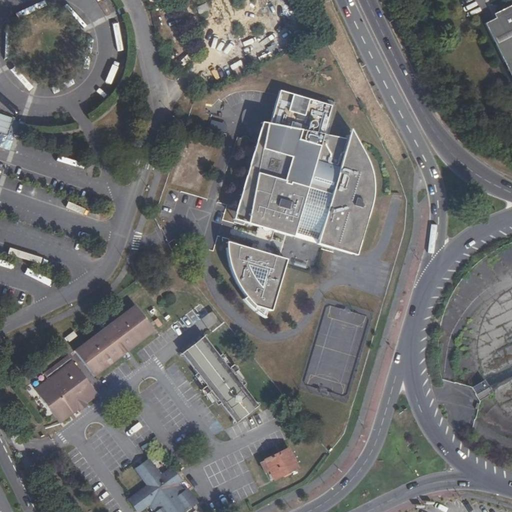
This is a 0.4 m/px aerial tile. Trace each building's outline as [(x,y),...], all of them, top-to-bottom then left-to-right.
[(511,4),(491,15),(493,19),(481,24),(511,86),(511,4)] [(245,226),(255,229),(270,234),(286,238),(290,226),(323,235),(320,248),(349,257),(365,206),(366,200),(367,194),(367,189),(367,184),(366,179),(365,173),(362,164),(359,159),(347,136),(345,142),(321,136),(329,108),(277,93),(271,115),(276,120),(274,127),(268,125),(264,124),(247,215),(245,226)] [(0,131),(8,133),(13,116),(0,112),(0,131)] [(290,226),(286,238),(290,239),(291,234),(316,241),(315,247),(320,248),(323,235),(290,226)] [(255,229),(248,250),(264,255),(270,234),(255,229)] [(284,262),(264,255),(248,250),(240,248),(228,250),(229,255),(231,265),(234,273),(237,280),(240,287),(244,294),(242,297),(240,301),(252,313),(253,309),(268,314),(284,262)] [(79,349),(73,353),(76,357),(91,377),(151,333),(134,309),(79,349)] [(157,318),(153,321),(158,328),(162,325),(157,318)] [(73,336),(70,332),(62,337),(65,341),(73,336)] [(254,409),(200,340),(182,354),(235,423),(254,409)] [(68,360),(65,357),(41,375),(44,379),(68,360)] [(91,377),(76,357),(69,363),(84,382),(91,377)] [(51,388),(38,398),(58,424),(76,410),(77,413),(86,406),(84,404),(95,396),(84,382),(69,363),(46,381),(51,388)] [(33,391),(38,398),(51,388),(46,381),(33,391)] [(156,436),(151,439),(156,445),(160,443),(156,436)] [(161,443),(157,446),(161,453),(165,450),(161,443)] [(260,459),(266,471),(270,479),(293,468),(284,448),(260,459)] [(258,474),(266,471),(260,459),(253,462),(258,474)] [(132,471),(144,487),(126,500),(134,511),(139,511),(148,506),(152,511),(180,511),(181,511),(180,511),(185,511),(196,504),(186,490),(182,493),(177,486),(179,483),(169,469),(159,477),(146,460),(132,471)]
